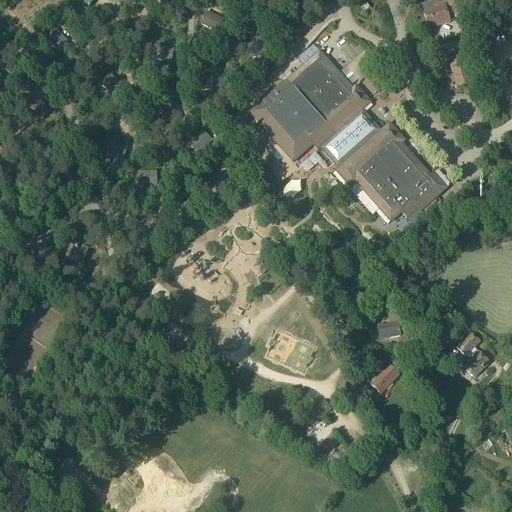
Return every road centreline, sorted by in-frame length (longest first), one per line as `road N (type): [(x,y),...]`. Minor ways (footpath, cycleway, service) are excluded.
road 1 (track): [(115,219),(109,263),(132,297),(197,347),(322,388)]
road 2 (track): [(322,388),(381,453),(414,511)]
